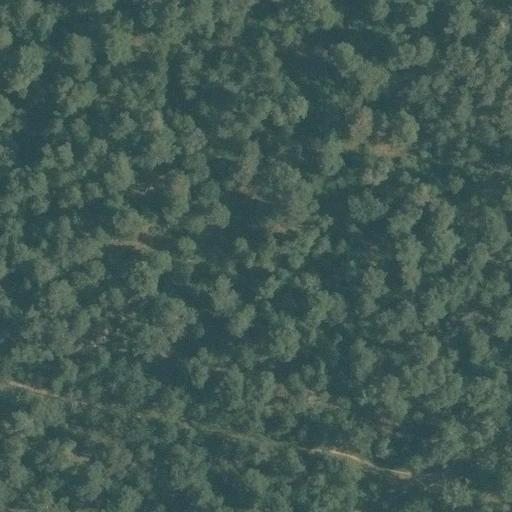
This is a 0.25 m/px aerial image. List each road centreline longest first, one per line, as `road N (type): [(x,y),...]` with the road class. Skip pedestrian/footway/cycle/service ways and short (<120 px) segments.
road 1 (track): [(0,389),(403,494)]
road 2 (track): [(511,439),(403,494)]
